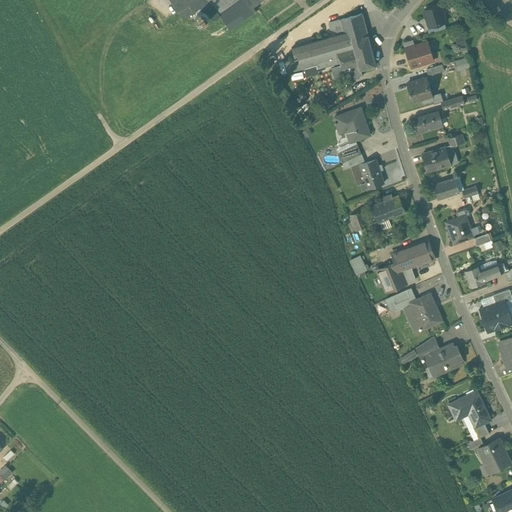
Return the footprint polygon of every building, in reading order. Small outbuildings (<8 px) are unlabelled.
[(210,1),(209,0),(170,0),(178,12),(188,5),(193,12),(210,1)] [(233,3),(231,0),(209,0),(210,1),(226,25),(241,14),(233,3)] [(236,0),(233,3),(241,14),(244,19),(256,11),(253,7),(262,0),(236,0)] [(188,5),(178,12),(183,19),(193,12),(188,5)] [(441,5),(424,10),(429,26),(446,21),(441,5)] [(208,20),(208,18),(208,15),(206,13),(204,12),(202,11),(199,12),(197,13),(196,15),(196,18),(196,20),(198,22),(200,24),(202,24),(205,24),(207,22),(208,20)] [(362,13),(340,19),(343,30),(343,32),(346,41),(351,40),(368,35),(362,13)] [(340,19),(329,22),(330,29),(339,31),(343,30),(340,19)] [(343,32),(329,36),(333,48),(347,44),(346,41),(343,32)] [(368,35),(351,40),(359,66),(360,69),(376,65),(368,35)] [(329,36),(292,47),(295,58),(295,59),(333,48),(329,36)] [(351,40),(346,41),(347,44),(333,48),(295,59),(291,60),(292,66),(338,53),(340,62),(341,65),(343,70),(359,66),(351,40)] [(427,42),(405,49),(411,67),(433,60),(427,42)] [(338,53),(292,66),(291,60),(285,62),(288,73),(316,65),(317,69),(327,66),(326,62),(331,61),(332,65),(340,62),(338,53)] [(466,56),(454,60),(457,70),(469,66),(466,56)] [(442,64),(427,69),(429,75),(444,71),(442,64)] [(359,66),(343,70),(341,65),(332,68),(336,79),(361,72),(360,69),(359,66)] [(427,77),(407,83),(410,93),(411,93),(413,101),(421,99),(421,98),(431,94),(431,96),(432,96),(432,95),(427,77)] [(431,94),(421,98),(421,99),(423,103),(433,100),(434,104),(435,104),(432,96),(431,96),(431,94)] [(455,97),(443,101),(441,102),(444,110),(457,106),(455,97)] [(361,107),(334,117),(336,121),(334,121),(335,123),(336,123),(338,127),(344,125),(350,141),(370,134),(361,107)] [(438,111),(415,118),(419,132),(442,125),(438,111)] [(462,133),(448,137),(451,146),(464,142),(462,133)] [(357,143),(337,152),(343,163),(348,160),(361,154),(357,143)] [(446,147),(423,154),(428,171),(451,164),(446,147)] [(361,154),(348,160),(349,166),(350,167),(364,161),(361,154)] [(376,160),(361,165),(364,175),(368,188),(383,182),(376,160)] [(368,188),(364,175),(361,176),(362,179),(360,180),(363,190),(368,188)] [(455,177),(433,184),(438,199),(460,192),(455,177)] [(476,186),(462,190),(464,197),(478,193),(476,186)] [(398,195),(372,205),(379,222),(405,211),(398,195)] [(466,207),(457,210),(456,213),(457,218),(465,215),(466,216),(469,215),(471,212),(469,208),(466,207)] [(366,226),(361,211),(351,214),(357,229),(366,226)] [(457,218),(446,222),(454,243),(473,236),(466,216),(465,215),(457,218)] [(474,236),(479,250),(492,246),(487,232),(474,236)] [(428,238),(402,248),(410,268),(412,268),(436,259),(428,238)] [(416,279),(412,268),(410,268),(402,248),(392,252),(396,262),(377,270),(386,291),(416,279)] [(349,259),(356,274),(367,268),(359,253),(349,259)] [(500,263),(497,264),(497,262),(495,263),(495,265),(492,266),(496,276),(501,273),(501,272),(503,271),(500,263)] [(479,265),(465,270),(471,286),(485,281),(484,280),(481,270),(485,269),(484,264),(479,266),(479,265)] [(485,269),(481,270),(484,280),(496,276),(492,266),(485,269)] [(413,301),(408,289),(392,296),(398,308),(413,301)] [(511,296),(510,289),(493,295),(496,304),(504,301),(505,301),(511,298),(511,296)] [(435,294),(413,301),(424,329),(445,320),(435,294)] [(496,304),(480,309),(483,319),(484,318),(488,331),(497,328),(505,326),(504,325),(511,322),(505,301),(504,301),(496,304)] [(433,336),(417,347),(419,352),(424,349),(427,355),(439,350),(433,336)] [(511,337),(499,342),(508,368),(511,366),(511,337)] [(439,350),(427,355),(435,374),(461,362),(453,344),(439,350)] [(419,352),(417,347),(399,358),(403,364),(420,354),(419,352)] [(481,405),(475,392),(450,404),(456,418),(469,412),(475,425),(475,426),(484,422),(489,419),(482,404),(481,405)] [(484,422),(475,426),(475,425),(472,427),(478,438),(480,437),(489,432),(484,422)] [(478,438),(467,443),(470,448),(483,442),(480,437),(478,438)] [(498,438),(478,448),(489,472),(510,462),(498,438)] [(4,457),(7,460),(14,452),(11,449),(4,457)] [(6,465),(0,471),(0,474),(4,478),(12,471),(6,465)] [(8,485),(11,488),(18,481),(14,478),(8,485)] [(511,491),(511,490),(493,498),(499,511),(508,508),(508,507),(511,505),(511,491)]
